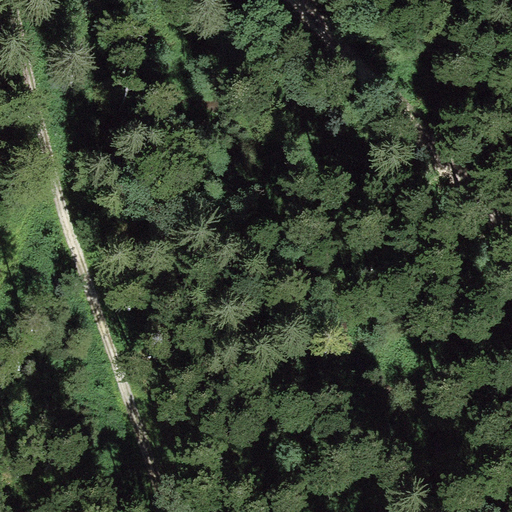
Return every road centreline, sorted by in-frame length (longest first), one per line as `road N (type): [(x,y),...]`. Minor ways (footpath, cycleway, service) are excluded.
road 1 (track): [(164,511),(87,313),(6,0)]
road 2 (track): [(297,0),(511,235)]
